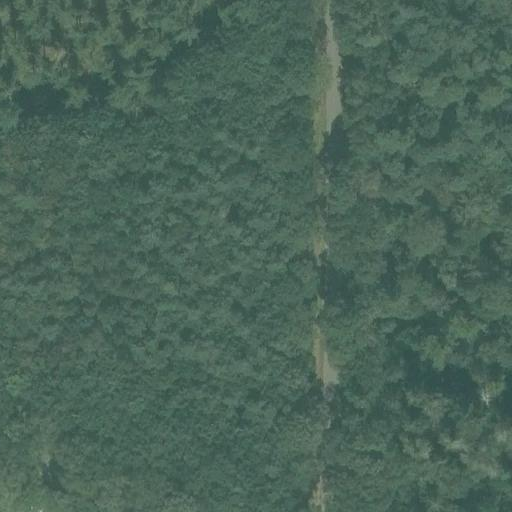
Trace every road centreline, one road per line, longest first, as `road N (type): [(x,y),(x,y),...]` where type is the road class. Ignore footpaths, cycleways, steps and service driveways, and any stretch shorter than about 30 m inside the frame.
road 1 (unclassified): [(329,511),(334,0)]
road 2 (unclassified): [(133,511),(0,438)]
